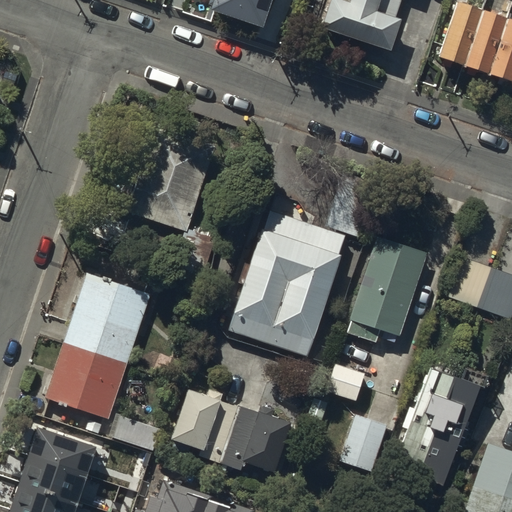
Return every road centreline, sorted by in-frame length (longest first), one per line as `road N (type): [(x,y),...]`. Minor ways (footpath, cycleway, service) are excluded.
road 1 (residential): [(511,168),(93,28)]
road 2 (residential): [(93,28),(0,303)]
